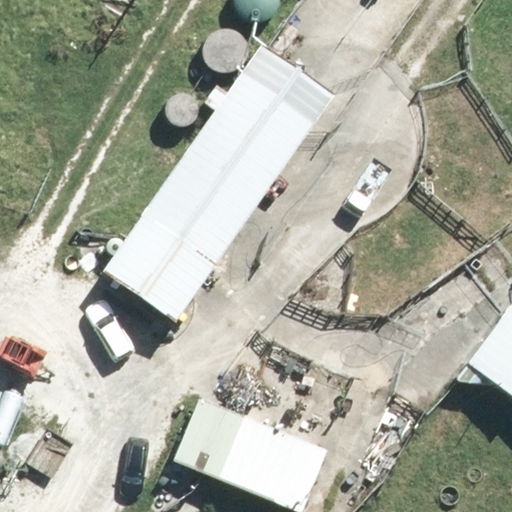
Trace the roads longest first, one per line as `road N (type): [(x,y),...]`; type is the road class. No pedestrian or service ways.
road 1 (track): [(106,511),(483,0)]
road 2 (track): [(175,413),(0,327)]
